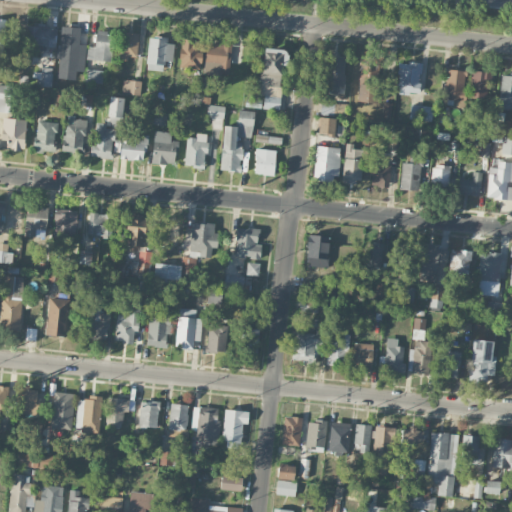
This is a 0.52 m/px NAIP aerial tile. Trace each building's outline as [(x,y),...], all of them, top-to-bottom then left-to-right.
[(45,49),(45,47),(55,47),(56,29),(48,29),(48,25),(25,23),(23,48),(45,49)] [(85,57),(86,44),(79,44),(80,27),(60,26),(58,69),(77,71),(77,56),(85,57)] [(86,59),(112,62),(114,33),(96,31),(94,46),(88,46),(86,59)] [(118,59),(137,59),(138,32),(118,32),(118,59)] [(174,44),(167,43),(167,37),(148,37),(147,66),(163,67),(163,64),(173,64),(174,44)] [(180,67),(201,68),(202,42),(181,41),(180,67)] [(204,74),(229,75),(230,44),(206,43),(204,74)] [(263,109),(279,110),(283,49),(262,48),(259,95),(264,95),(263,109)] [(343,94),(347,59),(328,57),(325,92),(343,94)] [(419,94),(421,63),(399,62),(397,93),(419,94)] [(35,72),(35,86),(52,86),(52,68),(41,67),(41,72),(35,72)] [(103,71),(86,69),(84,82),(102,84),(103,71)] [(464,107),(466,70),(447,69),(445,106),(464,107)] [(490,71),(470,71),(471,99),(491,98),(490,71)] [(511,109),(511,74),(501,73),(498,109),(511,109)] [(140,94),(141,81),(123,80),(122,93),(140,94)] [(357,103),(378,103),(379,85),(358,84),(357,103)] [(0,111),(8,112),(9,87),(0,86),(0,111)] [(122,129),(123,98),(110,97),(108,128),(122,129)] [(433,107),(411,104),(409,119),(431,122),(433,107)] [(218,128),(218,115),(224,116),(224,106),(207,105),(207,118),(214,118),(213,128),(218,128)] [(325,106),(320,106),(321,115),(331,114),(330,105),(325,106)] [(223,126),(220,170),(240,172),(242,148),(235,147),(236,136),(252,137),(254,111),(238,110),(237,127),(223,126)] [(165,125),(167,113),(154,112),(153,124),(165,125)] [(334,118),(319,117),(318,134),(333,135),(334,118)] [(2,135),(7,135),(6,149),(25,150),(26,119),(3,118),(2,135)] [(73,124),(64,124),(63,151),(84,151),(85,119),(74,118),(73,124)] [(34,152),(55,152),(56,122),(36,121),(34,152)] [(112,158),(113,129),(106,129),(106,123),(93,122),(92,157),(112,158)] [(419,139),(431,141),(432,130),(420,129),(419,139)] [(267,143),(268,130),(258,130),(257,142),(267,143)] [(170,141),(170,132),(153,131),(152,164),(175,164),(176,141),(170,141)] [(207,134),(195,133),(195,138),(186,137),(185,167),(205,168),(207,134)] [(145,160),(146,135),(121,134),(120,159),(145,160)] [(502,154),(511,154),(511,136),(502,136),(502,154)] [(481,157),(488,158),(490,143),(482,142),(481,157)] [(340,182),(359,185),(364,150),(353,148),(353,144),(346,143),(340,182)] [(337,182),(339,147),(315,146),(313,181),(337,182)] [(276,150),(255,149),(255,174),(275,175),(276,150)] [(400,190),(421,190),(422,152),(410,152),(409,163),(401,163),(400,190)] [(389,187),(390,165),(382,165),(382,160),(372,159),(371,186),(389,187)] [(488,167),(487,198),(511,199),(511,186),(507,187),(507,181),(511,181),(511,161),(497,161),(497,168),(488,167)] [(449,166),(431,165),(430,188),(448,188),(449,166)] [(480,195),(481,172),(472,172),(472,179),(459,178),(458,194),(480,195)] [(46,236),(48,207),(26,206),(25,235),(46,236)] [(77,210),(54,209),(53,234),(76,235),(77,210)] [(111,236),(112,214),(88,213),(87,235),(111,236)] [(126,248),(145,249),(146,215),(127,215),(126,248)] [(214,257),(215,224),(191,222),(190,256),(214,257)] [(261,244),(258,244),(258,228),(236,227),(234,257),(260,258),(261,244)] [(329,236),(308,235),(306,267),(327,267),(329,236)] [(364,269),(382,270),(382,243),(365,242),(364,269)] [(8,252),(8,243),(0,243),(0,262),(12,263),(13,253),(8,252)] [(410,264),(409,243),(393,243),(395,265),(410,264)] [(418,282),(435,284),(439,259),(447,261),(449,248),(423,244),(418,282)] [(470,275),(470,250),(450,249),(449,274),(470,275)] [(150,275),(151,252),(139,251),(138,262),(130,261),(129,274),(150,275)] [(477,295),(498,295),(500,253),(479,252),(477,295)] [(259,263),(247,262),(246,275),(259,275),(259,263)] [(181,264),(154,263),(153,280),(180,282),(181,264)] [(46,283),(58,285),(60,274),(47,272),(46,283)] [(1,330),(21,331),(23,276),(3,276),(1,330)] [(243,276),(225,276),(225,288),(243,288),(243,276)] [(316,283),(303,282),(301,295),(315,296),(316,283)] [(442,309),(442,287),(430,287),(431,309),(442,309)] [(413,303),(414,288),(402,288),(401,302),(413,303)] [(49,298),(45,334),(66,337),(71,293),(58,292),(57,299),(49,298)] [(208,304),(221,304),(221,293),(208,293),(208,304)] [(249,307),(250,294),(239,293),(238,307),(249,307)] [(318,299),(299,298),(299,311),(317,312),(318,299)] [(139,302),(128,301),(127,315),(116,314),(115,342),(136,343),(139,302)] [(109,313),(100,313),(101,305),(86,304),(85,338),(108,339),(109,313)] [(147,346),(166,347),(167,333),(170,333),(170,318),(148,317),(147,346)] [(202,318),(178,317),(176,347),(200,348),(202,318)] [(422,340),(425,319),(415,318),(411,339),(422,340)] [(226,351),(227,323),(208,322),(206,350),(226,351)] [(256,355),(259,329),(251,328),(251,324),(241,323),(238,354),(256,355)] [(321,344),(322,334),(294,332),(293,362),(314,362),(315,344),(321,344)] [(328,341),(327,365),(347,365),(348,334),(337,334),(337,341),(328,341)] [(397,346),(397,338),(384,338),(383,371),(403,372),(404,346),(397,346)] [(411,340),(409,373),(428,374),(430,341),(411,340)] [(494,375),(495,356),(492,356),(492,341),(471,340),(469,381),(486,381),(486,375),(494,375)] [(372,366),(373,344),(354,343),(353,366),(372,366)] [(439,377),(458,378),(459,351),(439,351),(439,377)] [(38,388),(17,387),(16,413),(37,414),(38,388)] [(72,428),(73,393),(53,392),(52,427),(72,428)] [(77,397),(76,431),(100,432),(101,398),(77,397)] [(135,400),(108,397),(104,427),(122,429),(124,411),(134,412),(135,400)] [(159,402),(140,400),(138,425),(156,427),(159,402)] [(187,430),(187,404),(170,404),(169,430),(187,430)] [(218,408),(193,406),(192,434),(202,434),(201,445),(217,445),(218,408)] [(240,447),(241,423),(247,423),(248,411),(223,409),(222,446),(240,447)] [(300,446),(301,417),(282,416),(281,446),(300,446)] [(305,449),(323,451),(327,421),(308,419),(305,449)] [(0,441),(9,442),(9,423),(0,422),(0,441)] [(348,452),(349,423),(330,422),(329,451),(348,452)] [(353,452),(370,452),(371,425),(355,424),(353,452)] [(372,463),(377,464),(376,474),(390,474),(393,427),(374,426),(372,463)] [(423,429),(403,427),(401,445),(422,447),(423,429)] [(456,433),(429,432),(427,481),(438,481),(437,495),(453,496),(456,433)] [(478,465),(479,436),(461,435),(461,464),(478,465)] [(511,444),(511,445),(511,440),(493,437),(490,467),(511,469),(511,444)] [(172,465),(173,451),(160,451),(160,465),(172,465)] [(38,455),(19,453),(17,465),(37,467),(38,455)] [(200,456),(192,456),(192,468),(200,468),(200,456)] [(310,460),(301,458),(298,476),(307,478),(310,460)] [(412,479),(424,479),(425,460),(413,459),(412,479)] [(293,480),(294,466),(278,464),(277,478),(293,480)] [(8,511),(26,511),(30,475),(12,474),(8,511)] [(242,477),(221,476),(221,489),(241,490),(242,477)] [(275,494),(294,497),(296,482),(277,479),(275,494)] [(499,481),(485,480),(485,493),(499,493),(499,481)] [(151,511),(153,494),(130,491),(128,511),(151,511)] [(435,498),(413,495),(411,507),(433,511),(435,498)] [(121,511),(122,497),(100,496),(99,511),(121,511)] [(86,511),(87,498),(68,497),(67,511),(86,511)] [(60,511),(61,498),(34,498),(34,511),(60,511)] [(240,511),(241,507),(209,506),(209,499),(188,498),(187,511),(240,511)]
